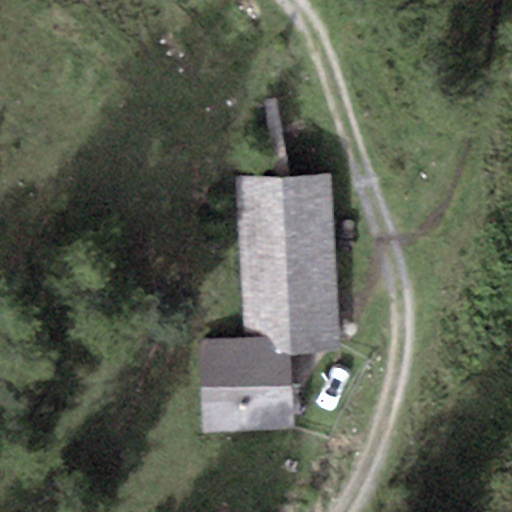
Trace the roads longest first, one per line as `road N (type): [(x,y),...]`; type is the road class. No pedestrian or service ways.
road 1 (track): [(292,0),(307,17),(398,279),(401,341)]
road 2 (track): [(401,341),(499,67),(497,0)]
road 3 (track): [(335,511),(391,402),(401,341)]
